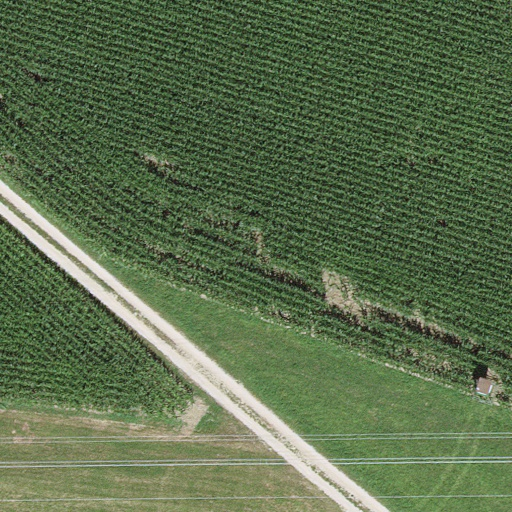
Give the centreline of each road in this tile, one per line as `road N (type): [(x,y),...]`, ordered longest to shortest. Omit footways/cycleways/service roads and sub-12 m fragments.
road 1 (track): [(0,212),(355,511)]
road 2 (track): [(0,421),(280,452)]
